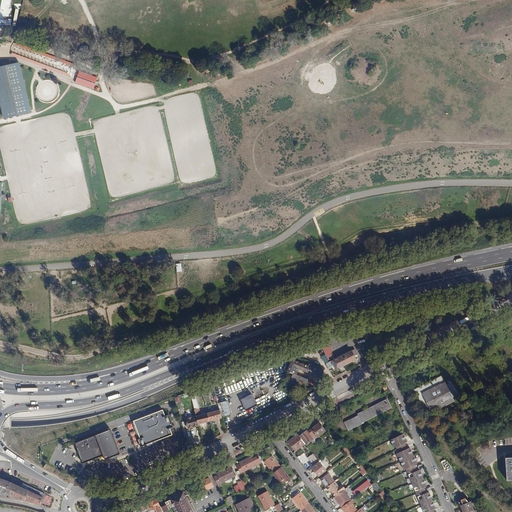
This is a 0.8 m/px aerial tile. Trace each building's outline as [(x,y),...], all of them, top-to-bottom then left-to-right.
[(73,69),(14,48),(11,57),(70,78),(73,69)] [(334,357),(326,341),(319,343),(328,360),(334,357)] [(352,350),(329,362),(330,364),(334,371),(356,359),(354,354),(352,350)] [(466,359),(463,351),(451,356),(455,365),(466,359)] [(308,366),(294,361),(292,366),(315,375),(318,368),(309,364),(308,366)] [(307,379),(293,373),(290,383),(301,387),(303,382),(305,383),(307,379)] [(452,379),(449,380),(444,383),(441,378),(441,377),(414,391),(426,414),(461,397),(452,379)] [(258,405),(252,394),(241,400),(247,411),(258,405)] [(199,424),(209,421),(207,414),(201,415),(199,408),(198,409),(196,404),(194,396),(191,396),(196,416),(199,424)] [(477,408),(477,396),(468,396),(469,408),(477,408)] [(495,416),(494,396),(483,397),(484,422),(495,422),(496,425),(501,425),(503,427),(509,427),(511,424),(511,423),(511,415),(509,415),(508,414),(502,414),(502,416),(495,416)] [(352,419),(362,423),(363,423),(362,422),(391,407),(387,399),(358,414),(359,416),(352,419)] [(217,403),(219,410),(221,418),(229,415),(230,413),(227,403),(225,401),(217,403)] [(174,427),(166,408),(133,421),(140,439),(138,440),(141,447),(172,435),(170,428),(174,427)] [(206,411),(207,414),(209,421),(221,418),(219,410),(215,411),(215,408),(206,411)] [(199,426),(199,424),(196,416),(186,419),(188,429),(199,426)] [(362,423),(352,419),(345,422),(349,430),(362,423)] [(319,423),(311,429),(319,439),(324,445),(325,443),(319,435),(325,431),(319,423)] [(303,434),(299,436),(305,443),(306,444),(313,439),(315,442),(319,439),(311,429),(308,431),(307,430),(302,433),(303,434)] [(120,454),(111,430),(75,443),(83,464),(103,456),(105,460),(109,458),(110,460),(116,458),(116,456),(120,454)] [(305,443),(299,436),(295,430),(285,435),(284,437),(295,451),(305,443)] [(135,431),(131,432),(134,447),(139,445),(135,431)] [(433,511),(433,510),(436,509),(429,492),(426,493),(424,487),(426,486),(420,470),(417,471),(415,465),(417,464),(410,447),(407,449),(405,443),(407,442),(404,433),(391,440),(394,448),(397,447),(399,452),(397,453),(404,470),(406,469),(423,511),(433,511)] [(308,458),(314,466),(319,461),(317,459),(313,454),(308,458)] [(250,457),(236,464),(241,473),(260,463),(256,455),(252,457),(252,458),(251,459),(250,457)] [(273,473),(281,467),(272,456),(264,462),(273,473)] [(441,462),(448,471),(452,468),(445,459),(441,462)] [(319,461),(314,466),(311,467),(318,476),(326,470),(319,461)] [(234,476),(230,467),(217,473),(218,475),(214,477),(218,485),(234,476)] [(289,478),(281,467),(273,473),(282,484),(289,478)] [(320,479),(326,487),(334,481),(333,480),(328,474),(320,479)] [(0,477),(0,496),(25,500),(33,503),(34,502),(40,505),(46,494),(19,481),(18,481),(14,479),(11,480),(10,481),(0,477)] [(213,487),(209,478),(198,483),(202,492),(213,487)] [(335,496),(338,494),(342,491),(345,489),(342,486),(339,488),(334,481),(326,487),(331,494),(333,493),(335,496)] [(364,490),(361,486),(353,491),(357,496),(364,490)] [(285,493),(281,487),(276,490),(280,498),(285,493)] [(347,499),(342,491),(338,494),(339,495),(335,498),(340,504),(342,507),(349,501),(347,499)] [(383,491),(379,494),(384,500),(388,497),(383,491)] [(193,511),(183,492),(170,499),(175,511),(193,511)] [(274,504),(267,492),(258,496),(265,509),(274,504)] [(292,499),(301,511),(309,505),(300,493),(295,497),(292,499)] [(234,501),(231,496),(225,499),(227,502),(228,504),(234,501)] [(478,511),(472,497),(466,500),(465,498),(461,500),(461,501),(459,503),(462,511),(478,511)] [(253,506),(249,498),(236,505),(239,511),(246,511),(247,511),(251,510),(249,507),(253,506)] [(156,499),(148,503),(151,509),(152,510),(155,508),(156,511),(160,511),(163,511),(156,499)] [(342,507),(345,511),(355,511),(357,511),(351,503),(353,502),(351,500),(342,507)] [(148,511),(151,509),(148,503),(137,509),(138,511),(145,511),(147,510),(148,511)]
